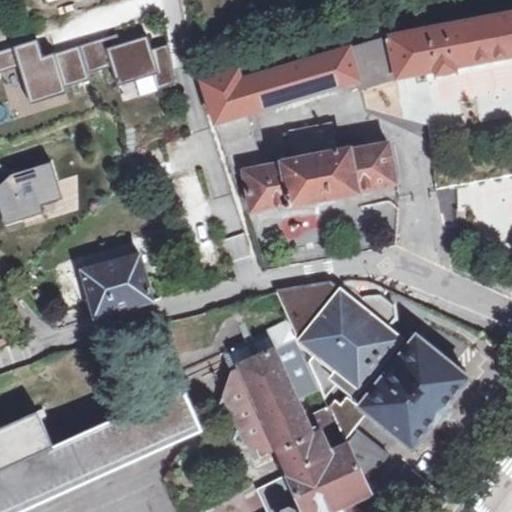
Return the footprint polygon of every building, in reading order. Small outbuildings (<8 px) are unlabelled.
[(227,156),(222,157),(228,177),(232,176),(245,174),(251,209),(290,202),(290,205),(359,191),(359,189),(395,181),(387,142),(351,148),(350,146),(337,148),(331,121),(287,130),(293,158),(280,160),(281,163),(263,166),(247,113),(272,106),(334,87),(344,84),(356,81),(358,88),(395,76),(435,68),(435,73),(455,70),(454,66),(511,54),(511,11),(387,34),(384,25),(361,32),(363,43),(305,58),(302,49),(280,55),(280,58),(238,70),(237,67),(201,78),(227,156)] [(40,43),(0,55),(0,63),(3,72),(22,66),(36,108),(72,96),(70,88),(89,82),(86,73),(118,62),(125,85),(158,75),(163,89),(179,83),(168,50),(154,54),(150,41),(126,48),(123,36),(46,60),(40,43)] [(21,181),(0,161),(0,210),(6,214),(11,232),(50,220),(47,211),(67,206),(57,170),(21,181)] [(93,315),(152,300),(139,254),(81,271),(93,315)] [(364,297),(379,296),(386,290),(370,283),(351,279),(329,283),(357,305),(364,297)] [(329,283),(276,292),(288,318),(319,387),(336,382),(354,396),(351,400),(346,396),(340,405),(333,400),(328,405),(329,408),(364,485),(387,456),(355,430),(368,413),(411,449),(467,378),(415,337),(394,362),(388,356),(397,346),(398,338),(386,329),(392,322),(392,307),(379,296),(364,297),(357,305),(329,283)] [(319,387),(288,318),(236,343),(232,352),(238,367),(230,370),(217,405),(228,410),(224,421),(236,426),(232,437),(253,446),(258,459),(275,451),(286,476),(258,488),(269,511),(356,511),(352,500),(368,493),(364,485),(329,408),(305,419),(296,398),(319,387)] [(0,405),(8,432),(103,401),(93,368),(0,397),(0,405)] [(0,511),(24,511),(199,432),(182,392),(0,473),(0,511)]
